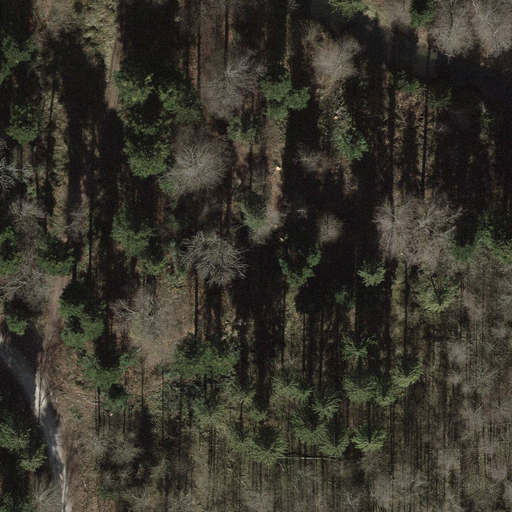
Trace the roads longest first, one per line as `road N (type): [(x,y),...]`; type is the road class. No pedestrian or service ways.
road 1 (track): [(120,0),(37,395)]
road 2 (track): [(72,511),(50,419),(0,351)]
